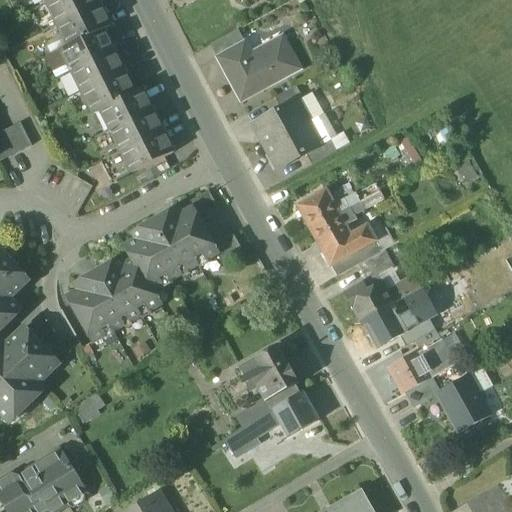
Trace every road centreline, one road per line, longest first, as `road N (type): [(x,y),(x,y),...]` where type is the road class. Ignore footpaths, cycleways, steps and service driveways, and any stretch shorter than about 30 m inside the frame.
road 1 (tertiary): [(378,436),(225,155)]
road 2 (residential): [(0,203),(91,231),(225,155)]
road 3 (tertiary): [(225,155),(142,0)]
road 4 (residential): [(378,436),(250,511)]
